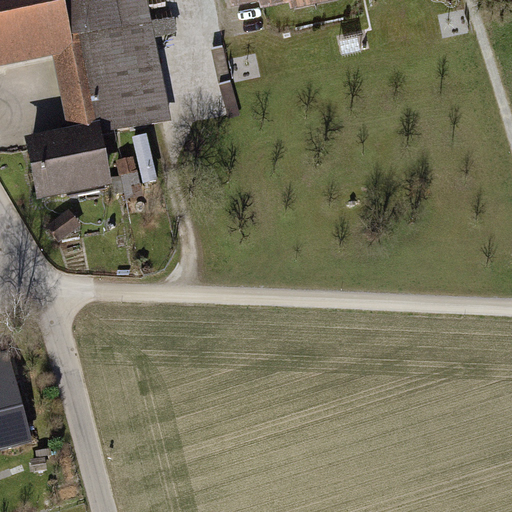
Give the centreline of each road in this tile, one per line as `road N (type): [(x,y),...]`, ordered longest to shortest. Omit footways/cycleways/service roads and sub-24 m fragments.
road 1 (track): [(511,312),(58,293)]
road 2 (unclassified): [(105,511),(60,338),(58,293)]
road 3 (track): [(511,133),(473,0)]
